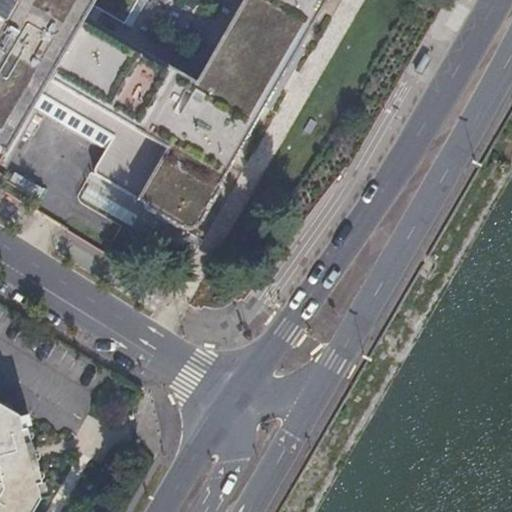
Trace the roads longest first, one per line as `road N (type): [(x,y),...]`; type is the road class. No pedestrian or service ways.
road 1 (primary): [(494,0),(384,186),(230,407)]
road 2 (primary): [(315,397),(511,47)]
road 3 (residential): [(0,264),(230,407)]
road 4 (primary): [(248,511),(315,397)]
road 5 (primary): [(230,407),(163,511)]
